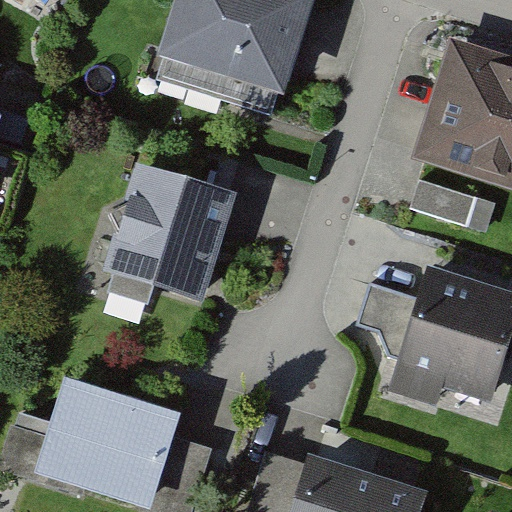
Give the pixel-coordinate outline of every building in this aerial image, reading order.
[(314,7),(294,0),(177,0),(157,55),(281,99),(314,7)] [(511,64),(455,49),(425,164),(511,186),(511,64)] [(241,202),(142,169),(104,281),(203,314),(241,202)] [(414,213),(484,235),(495,202),(424,180),(414,213)] [(511,360),(511,301),(426,279),(395,397),(443,410),(446,396),(499,410),(511,360)] [(179,427),(67,394),(39,485),(129,511),(200,511),(217,458),(174,445),(179,427)] [(424,511),(426,507),(274,459),(257,511),(424,511)]
